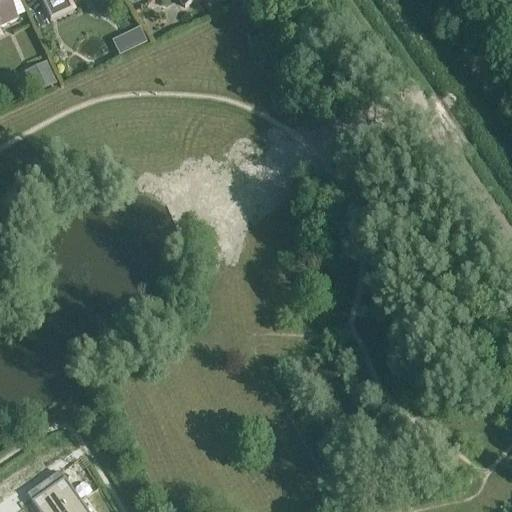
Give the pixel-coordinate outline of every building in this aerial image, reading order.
[(0,0),(0,29),(17,22),(6,0),(0,0)] [(41,0),(51,20),(70,11),(65,0),(41,0)] [(110,0),(94,0),(102,16),(115,9),(110,0)] [(178,0),(184,9),(197,0),(178,0)] [(42,15),(34,19),(38,30),(46,26),(42,15)] [(116,36),(122,52),(148,42),(141,26),(116,36)] [(46,65),(23,75),(33,97),(56,86),(46,65)] [(58,475),(48,482),(53,489),(63,482),(58,475)] [(32,504),(31,504),(36,511),(68,511),(80,504),(64,482),(63,482),(53,489),(43,496),(32,504)] [(48,482),(38,489),(43,496),(53,489),(48,482)] [(38,489),(27,497),(32,504),(43,496),(38,489)]
